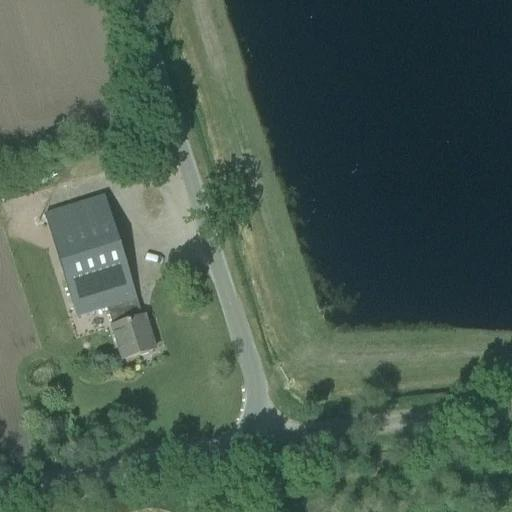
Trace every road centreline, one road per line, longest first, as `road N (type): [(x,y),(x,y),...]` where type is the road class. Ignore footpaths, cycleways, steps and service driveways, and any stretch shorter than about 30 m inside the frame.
road 1 (unclassified): [(251,439),(118,0)]
road 2 (unclassified): [(251,439),(511,413)]
road 3 (unclassified): [(0,497),(251,439)]
